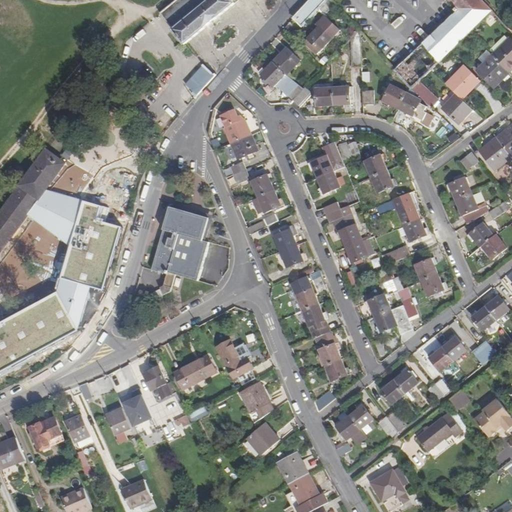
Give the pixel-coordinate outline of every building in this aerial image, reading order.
[(183,47),(235,6),(232,2),(234,0),(177,0),(159,15),(171,31),(170,31),(183,47)] [(303,29),(331,0),(330,0),(312,0),(294,20),(303,29)] [(446,0),(459,12),(397,73),(414,91),(419,86),(424,81),(492,12),(480,0),(446,0)] [(341,33),(327,20),(315,32),(317,34),(306,45),(318,57),(341,33)] [(361,66),(360,33),(352,41),(352,69),(361,66)] [(494,56),(510,72),(511,70),(511,39),(494,56)] [(274,65),(285,77),(300,62),(288,50),(273,65),(274,65)] [(510,72),(494,56),(479,70),(497,88),(511,74),(510,72)] [(483,80),(469,63),(453,80),(466,97),(483,80)] [(285,77),(274,65),(267,73),(265,71),(261,76),(266,81),(270,85),(275,89),(277,87),(289,99),(290,98),(295,103),(303,94),(285,77)] [(196,100),(215,78),(205,67),(187,87),(195,94),(193,97),(196,100)] [(424,81),(419,86),(427,96),(433,92),(424,81)] [(334,89),(335,106),(345,105),(345,109),(352,108),(350,88),(334,89)] [(400,111),(408,96),(394,88),(384,105),(390,108),(391,106),(400,111)] [(335,106),(334,89),(317,91),(319,110),(326,110),(325,107),(335,106)] [(374,105),(373,89),(363,90),(364,106),(374,105)] [(303,94),(295,103),(300,108),(311,97),(305,91),(303,94)] [(475,111),(460,93),(444,106),(458,124),(475,111)] [(408,96),(400,111),(408,116),(406,118),(422,127),(429,117),(427,116),(429,112),(421,107),(422,105),(408,96)] [(232,146),(252,138),(245,122),(226,130),(232,146)] [(511,128),(500,138),(511,154),(511,128)] [(258,153),(252,138),(232,146),(238,161),(258,153)] [(511,159),(511,154),(500,138),(483,151),(498,170),(511,159)] [(339,146),(342,158),(349,159),(360,155),(357,144),(348,146),(347,144),(339,146)] [(341,158),(336,145),(328,148),(334,161),(341,158)] [(46,190),(66,163),(46,146),(0,209),(0,253),(28,215),(46,190)] [(463,155),(473,167),(480,162),(470,150),(463,155)] [(473,167),(463,155),(458,160),(466,171),(473,167)] [(372,179),(388,173),(384,164),(387,162),(384,156),(365,163),(372,179)] [(318,180),(333,174),(327,158),(309,166),(312,172),(315,171),(318,180)] [(234,176),(251,169),(248,161),(231,168),(234,176)] [(255,177),(251,169),(234,176),(238,184),(255,177)] [(391,181),(388,173),(372,179),(379,194),(397,186),(394,180),(391,181)] [(340,189),(333,174),(318,180),(322,190),(320,191),(322,197),(340,189)] [(257,199),(274,192),(270,183),(273,182),(271,177),(252,184),(257,199)] [(457,201),(473,194),(466,179),(447,186),(450,192),(453,191),(457,201)] [(28,215),(68,246),(81,201),(46,190),(28,215)] [(278,202),(274,192),(257,199),(251,201),(258,216),(263,214),(264,215),(283,207),(280,200),(278,202)] [(412,202),(416,201),(413,194),(377,209),(381,217),(397,210),(405,228),(422,221),(417,212),(420,210),(417,204),(414,206),(412,202)] [(483,216),(473,194),(457,201),(461,210),(458,212),(461,218),(463,217),(467,226),(483,216)] [(501,215),(511,208),(511,200),(511,199),(497,208),(501,215)] [(81,201),(68,246),(59,278),(90,286),(102,289),(119,227),(95,220),(99,206),(81,201)] [(327,217),(341,211),(338,204),(325,210),(327,217)] [(167,274),(174,276),(197,283),(209,240),(201,238),(206,217),(168,206),(150,270),(167,274)] [(348,249),(363,242),(351,215),(344,218),(341,211),(327,217),(331,223),(336,221),(341,234),(338,235),(341,241),(344,240),(348,249)] [(281,222),(277,214),(263,219),(267,228),(281,222)] [(422,221),(405,228),(412,244),(431,236),(428,229),(426,230),(422,221)] [(482,248),(495,237),(485,224),(469,237),(473,241),(476,240),(482,248)] [(280,254),(296,247),(293,238),(295,237),(292,230),(273,238),(280,254)] [(495,237),(482,248),(488,256),(490,254),(494,259),(508,248),(498,235),(495,237)] [(376,255),(370,240),(363,242),(348,249),(352,258),(349,260),(352,265),(376,255)] [(300,256),(296,247),(280,254),(286,270),(305,262),(303,255),(300,256)] [(411,256),(407,247),(384,257),(387,266),(411,256)] [(374,269),(382,266),(380,258),(372,260),(374,269)] [(423,281),(439,275),(435,267),(438,265),(436,260),(417,267),(423,281)] [(171,289),(174,276),(167,274),(163,287),(171,289)] [(347,277),(352,288),(358,286),(354,275),(347,277)] [(439,275),(423,281),(430,298),(449,290),(446,284),(443,285),(439,275)] [(302,312),(318,306),(314,297),(317,295),(310,277),(291,285),(294,291),(302,312)] [(90,286),(59,278),(56,292),(77,331),(90,286)] [(388,291),(390,295),(398,291),(393,280),(381,285),(385,292),(388,291)] [(294,291),(287,294),(295,315),(302,312),(294,291)] [(0,372),(77,331),(56,292),(0,322),(0,372)] [(488,307),(498,320),(511,310),(499,295),(494,298),(496,301),(488,307)] [(393,311),(386,296),(368,303),(370,310),(373,308),(377,318),(393,311)] [(405,306),(410,318),(419,314),(412,299),(403,303),(405,306)] [(324,326),(323,322),(328,320),(325,314),(322,316),(318,306),(302,312),(314,340),(315,340),(330,333),(327,324),(324,326)] [(410,318),(405,306),(393,311),(377,318),(381,327),(378,328),(381,335),(400,327),(403,335),(415,330),(410,318)] [(498,320),(488,307),(480,314),(478,311),(472,316),(484,331),(498,320)] [(325,367),(341,361),(337,352),(341,351),(338,345),(335,338),(333,339),(330,333),(315,340),(317,345),(322,343),(324,350),(319,352),(325,367)] [(444,349),(454,362),(468,351),(455,335),(450,339),(452,342),(444,349)] [(231,343),(219,349),(236,380),(254,370),(249,360),(243,364),(231,343)] [(481,349),(491,361),(497,356),(487,344),(481,349)] [(454,362),(444,349),(436,355),(434,352),(429,356),(441,372),(454,362)] [(491,361),(481,349),(475,355),(484,367),(491,361)] [(199,360),(183,369),(175,374),(184,390),(217,372),(207,356),(199,360)] [(341,361),(325,367),(331,383),(351,375),(348,369),(345,370),(341,361)] [(169,384),(161,368),(153,371),(153,372),(146,375),(154,392),(159,389),(163,397),(171,392),(168,385),(169,384)] [(395,381),(406,395),(419,384),(407,368),(402,372),(403,374),(395,381)] [(406,395),(395,381),(388,387),(386,385),(381,389),(393,405),(406,395)] [(438,387),(446,397),(452,392),(443,381),(437,386),(438,387)] [(92,398),(86,384),(79,387),(86,401),(92,398)] [(274,405),(262,385),(243,397),(254,416),(253,417),(257,425),(275,411),(272,406),(274,405)] [(446,397),(438,387),(433,392),(440,401),(446,397)] [(136,427),(156,419),(142,389),(135,392),(137,399),(125,404),(136,427)] [(455,408),(468,398),(462,390),(449,400),(455,408)] [(319,413),(335,401),(332,392),(315,405),(319,413)] [(485,411),(486,412),(477,419),(489,436),(493,436),(497,432),(498,429),(503,425),(508,432),(511,429),(511,414),(500,399),(485,411)] [(350,416),(361,431),(374,420),(362,404),(356,408),(358,410),(350,416)] [(109,419),(125,412),(123,408),(108,415),(109,419)] [(209,415),(206,408),(190,417),(193,424),(209,415)] [(388,418),(397,429),(400,433),(408,427),(395,411),(388,417),(388,418)] [(133,428),(125,412),(109,419),(117,435),(133,428)] [(457,435),(458,435),(464,430),(449,412),(426,430),(437,444),(454,431),(457,435)] [(76,442),(78,442),(92,436),(82,415),(67,422),(76,442)] [(187,415),(175,421),(179,430),(191,424),(187,415)] [(361,431),(350,416),(342,423),(340,421),(335,425),(348,442),(352,438),(358,445),(367,438),(361,431)] [(397,429),(388,418),(380,424),(390,435),(397,429)] [(53,438),(61,435),(55,420),(47,424),(53,438)] [(53,438),(47,424),(42,426),(41,424),(32,428),(33,432),(30,433),(33,439),(36,438),(41,448),(50,443),(49,440),(53,438)] [(286,440),(271,424),(251,441),(267,458),(286,440)] [(437,444),(426,430),(418,437),(429,451),(437,444)] [(61,435),(53,438),(56,445),(64,441),(61,435)] [(26,458),(17,437),(0,444),(0,466),(1,469),(26,458)] [(352,451),(348,444),(336,450),(340,458),(352,451)] [(90,465),(83,450),(78,453),(84,467),(90,465)] [(284,473),(304,464),(299,453),(279,463),(284,473)] [(137,463),(141,472),(148,469),(145,460),(137,463)] [(290,485),(310,475),(304,464),(284,473),(290,485)] [(407,494),(395,472),(374,484),(390,511),(394,511),(404,505),(405,506),(411,503),(406,494),(407,494)] [(310,475),(290,485),(301,507),(293,511),(315,511),(329,505),(324,495),(321,497),(310,475)] [(140,503),(153,498),(145,481),(124,490),(133,510),(142,506),(140,503)] [(70,511),(84,511),(95,508),(86,488),(64,497),(70,511)] [(47,505),(40,491),(36,493),(42,507),(47,505)]
